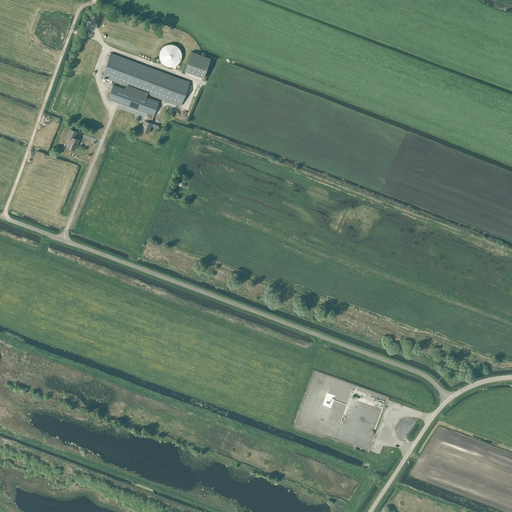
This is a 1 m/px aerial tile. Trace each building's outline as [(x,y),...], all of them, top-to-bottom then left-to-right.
[(117,28),(119,20),(113,19),(108,36),(105,35),(103,40),(106,41),(106,43),(120,47),(125,31),(117,28)] [(181,58),(182,55),(181,52),(180,49),(178,47),(176,45),(173,44),(170,44),(167,44),(165,45),(162,47),(161,49),(159,52),(159,55),(159,58),(161,61),(162,63),(165,65),(167,66),(170,66),(173,66),(176,65),(178,63),(180,61),(181,58)] [(185,71),(204,78),(211,58),(192,51),(185,71)] [(189,82),(110,53),(102,76),(127,86),(125,89),(113,85),(108,99),(148,113),(145,121),(141,130),(149,133),(152,123),(151,123),(158,101),(142,96),(144,92),(180,105),(189,82)] [(85,94),(98,114),(105,109),(100,103),(95,106),(93,102),(98,99),(94,93),(93,93),(91,90),(85,94)] [(91,112),(80,96),(75,100),(86,116),(91,112)] [(97,121),(92,126),(99,134),(104,129),(97,121)] [(67,147),(75,150),(79,139),(74,138),(77,131),(70,129),(67,137),(70,138),(67,147)] [(348,390),(349,386),(318,374),(316,377),(320,379),(316,389),(332,395),(334,390),(342,393),(342,394),(339,393),(338,395),(336,394),(335,395),(342,397),(341,400),(342,401),(346,390),(348,390)] [(304,409),(304,427),(327,435),(357,446),(358,443),(342,437),(342,414),(336,412),(332,425),(327,423),(327,427),(324,425),(324,421),(322,421),(316,421),(308,418),(316,396),(319,397),(317,401),(320,403),(323,396),(307,391),(301,407),(301,409),(304,409)] [(344,407),(341,406),(342,403),(336,401),(333,408),(341,412),(344,407)] [(383,404),(374,401),(372,406),(381,409),(383,404)]
